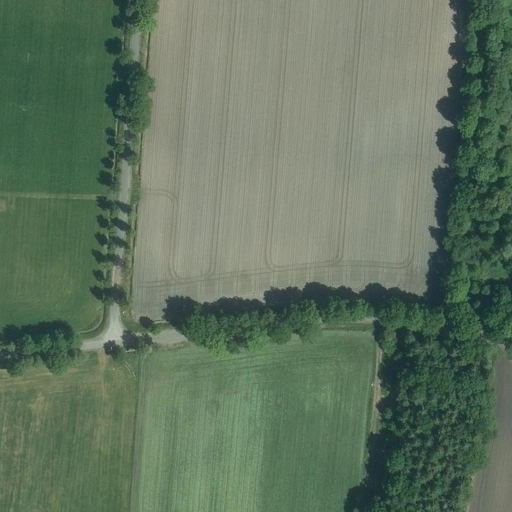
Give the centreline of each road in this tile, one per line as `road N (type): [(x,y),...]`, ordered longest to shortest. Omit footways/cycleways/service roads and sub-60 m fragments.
road 1 (unclassified): [(112,342),(357,316),(463,329)]
road 2 (unclassified): [(112,342),(137,0)]
